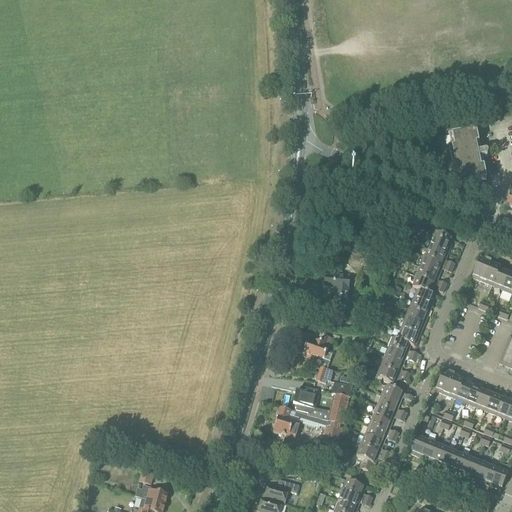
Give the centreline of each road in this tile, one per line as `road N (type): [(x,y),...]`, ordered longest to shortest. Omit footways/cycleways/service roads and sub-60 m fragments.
road 1 (tertiary): [(228,459),(282,261),(299,139)]
road 2 (residential): [(488,218),(299,139)]
road 3 (residential): [(376,511),(435,356)]
road 4 (residential): [(435,356),(488,218)]
road 5 (tertiary): [(299,139),(291,0)]
